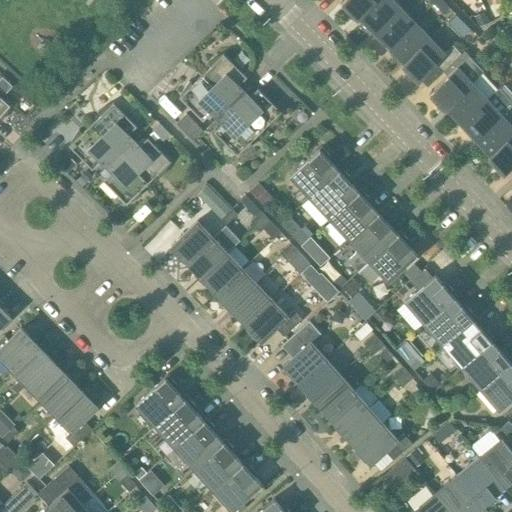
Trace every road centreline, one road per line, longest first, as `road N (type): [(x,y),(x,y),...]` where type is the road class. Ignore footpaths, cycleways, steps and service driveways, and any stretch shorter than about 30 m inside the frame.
road 1 (residential): [(511,257),(270,0)]
road 2 (residential): [(180,321),(35,172),(0,208)]
road 3 (residential): [(180,321),(130,367),(0,235)]
road 4 (residential): [(346,511),(180,321)]
